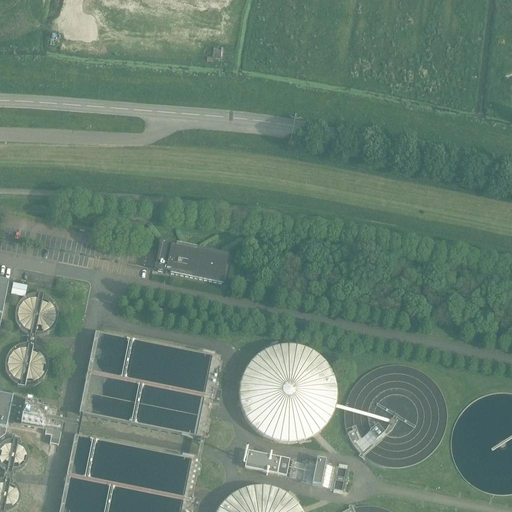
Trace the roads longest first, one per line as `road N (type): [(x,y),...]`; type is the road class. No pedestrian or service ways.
road 1 (tertiary): [(511,170),(278,123),(163,113)]
road 2 (unclassified): [(0,135),(138,140),(156,131),(163,113)]
road 3 (tertiary): [(0,100),(163,113)]
